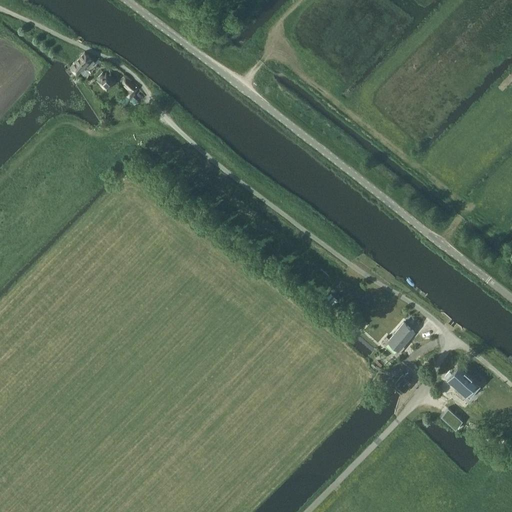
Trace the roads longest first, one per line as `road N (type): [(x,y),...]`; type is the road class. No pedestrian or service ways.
road 1 (unclassified): [(511,298),(127,0)]
road 2 (unclassified): [(306,511),(414,402),(452,338),(399,295)]
road 3 (track): [(171,123),(113,138),(107,159),(0,266)]
